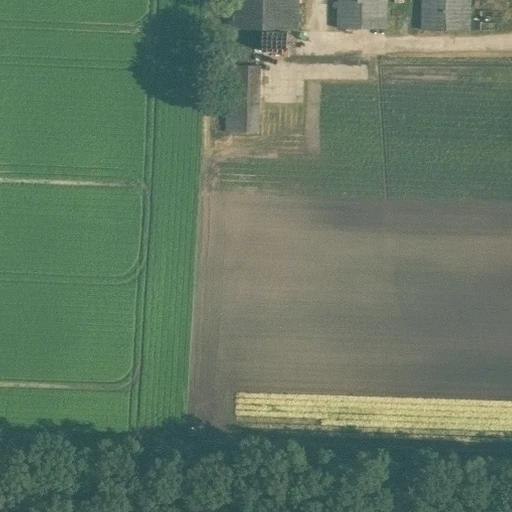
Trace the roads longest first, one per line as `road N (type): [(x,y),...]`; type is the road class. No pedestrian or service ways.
road 1 (track): [(511,466),(0,448)]
road 2 (track): [(511,44),(317,40)]
